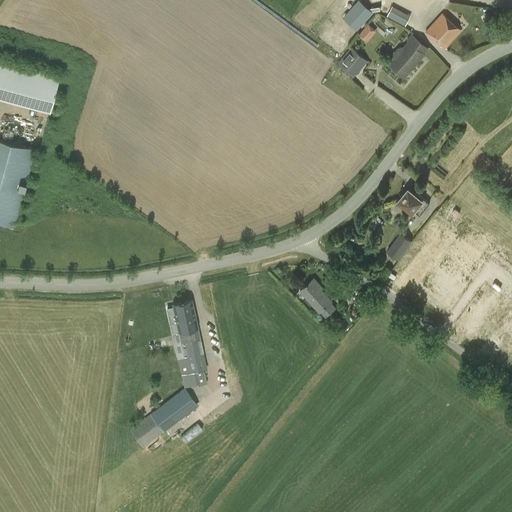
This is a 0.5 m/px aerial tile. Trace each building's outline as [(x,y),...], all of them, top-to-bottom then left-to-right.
[(348,1),(333,19),(346,29),(361,12),(369,9),(368,7),(358,9),(348,1)] [(484,15),(488,23),(495,19),(491,11),(484,15)] [(425,31),(444,48),(461,30),(442,12),(425,31)] [(405,25),(409,17),(402,13),(398,21),(405,25)] [(367,23),(357,34),(366,42),(376,31),(367,23)] [(407,40),(408,41),(403,46),(398,47),(393,53),(392,58),(388,63),(404,77),(425,53),(424,53),(429,48),(417,38),(416,38),(412,35),(407,40)] [(339,63),(354,75),(366,59),(351,47),(339,63)] [(0,56),(0,97),(46,111),(57,73),(0,56)] [(0,129),(0,132),(5,136),(9,130),(3,125),(0,129)] [(0,221),(14,225),(35,149),(0,138),(0,221)] [(408,188),(398,200),(413,212),(414,210),(420,215),(430,203),(418,193),(416,194),(408,188)] [(452,239),(416,285),(463,321),(488,290),(486,288),(505,263),(511,267),(511,253),(444,202),(439,209),(446,214),(443,218),(483,249),(476,258),(452,239)] [(402,232),(387,250),(397,259),(413,240),(402,232)] [(336,307),(331,301),(332,300),(322,288),(323,287),(314,277),(300,290),(319,312),(320,311),(326,317),(336,307)] [(205,359),(197,326),(191,300),(173,304),(178,330),(182,350),(176,351),(179,364),(181,374),(194,372),(197,385),(207,383),(204,369),(207,369),(205,359)] [(336,320),(344,330),(352,323),(343,314),(336,320)] [(185,387),(179,392),(128,429),(142,447),(198,405),(185,387)]
